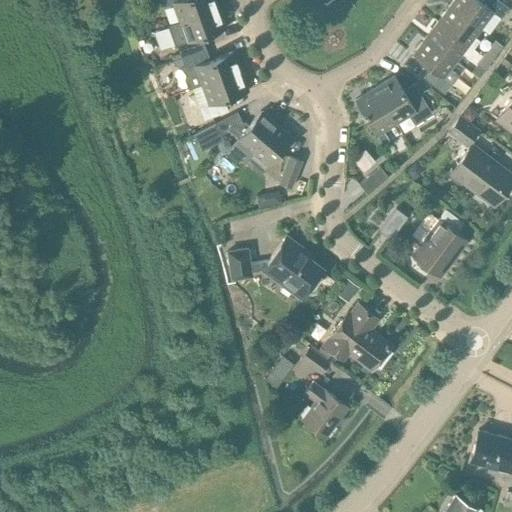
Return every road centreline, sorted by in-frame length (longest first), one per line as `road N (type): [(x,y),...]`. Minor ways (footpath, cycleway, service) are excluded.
road 1 (residential): [(476,344),(339,238),(331,211),(333,127),(322,103)]
road 2 (unclassified): [(355,511),(476,344)]
road 3 (residential): [(322,103),(400,41),(427,0)]
road 4 (residential): [(322,103),(275,68),(256,8)]
